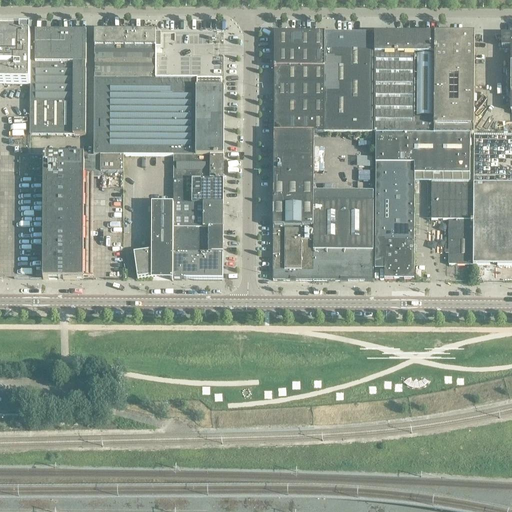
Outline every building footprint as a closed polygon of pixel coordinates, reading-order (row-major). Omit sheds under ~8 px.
[(0,85),(30,86),(30,33),(21,33),(0,32),(0,85)] [(86,136),(86,72),(86,64),(86,32),(35,32),(35,33),(30,33),(30,86),(30,136),(86,136)] [(156,81),(156,33),(95,33),(94,48),(95,48),(94,80),(94,81),(156,81)] [(372,134),(373,34),(274,34),(274,134),(314,134),(324,134),(372,134)] [(414,119),(415,54),(434,55),(434,35),(424,35),(374,34),(374,134),(434,134),(434,119),(414,119)] [(474,135),(474,35),(434,35),(434,55),(434,72),(434,116),(434,119),(434,134),(434,135),(474,135)] [(511,35),(502,35),(502,48),(511,48),(511,112),(511,111),(511,35)] [(434,116),(434,72),(417,71),(417,115),(434,116)] [(223,143),(224,90),(224,89),(224,81),(202,81),(156,81),(94,81),(94,156),(124,157),(174,157),(224,157),(224,156),(223,156),(223,143)] [(313,202),(314,134),(274,134),(273,228),(313,228),(313,202)] [(414,280),(414,183),(470,184),(470,136),(376,135),(375,261),(384,261),(384,280),(414,280)] [(83,280),(84,172),(100,172),(100,173),(123,173),(124,157),(94,156),(84,156),(43,156),(43,280),(83,280)] [(223,181),(224,157),(174,157),(173,181),(223,181)] [(223,205),(223,181),(173,181),(173,204),(173,205),(223,205)] [(473,266),(473,185),(431,185),(431,221),(449,221),(449,251),(449,255),(449,256),(449,265),(449,266),(457,266),(457,265),(472,265),(472,266),(473,266)] [(511,265),(511,185),(473,185),(473,266),(511,265)] [(373,282),(373,202),(340,202),(318,202),(313,202),(313,228),(313,232),(313,282),(340,282),(341,277),(348,277),(348,282),(373,282)] [(173,281),(173,256),(173,255),(173,229),(173,205),(173,204),(152,204),(151,248),(152,248),(152,252),(134,254),(137,280),(163,277),(163,275),(169,275),(172,281),(173,281)] [(223,229),(223,205),(173,205),(173,229),(223,229)] [(223,255),(223,229),(173,229),(173,255),(223,255)] [(313,282),(313,232),(273,231),(273,282),(312,282),(313,282)] [(223,281),(223,256),(173,256),(173,281),(181,281),(181,280),(184,281),(186,281),(196,281),(223,281)] [(0,416),(21,416),(21,394),(0,394),(0,416)]
